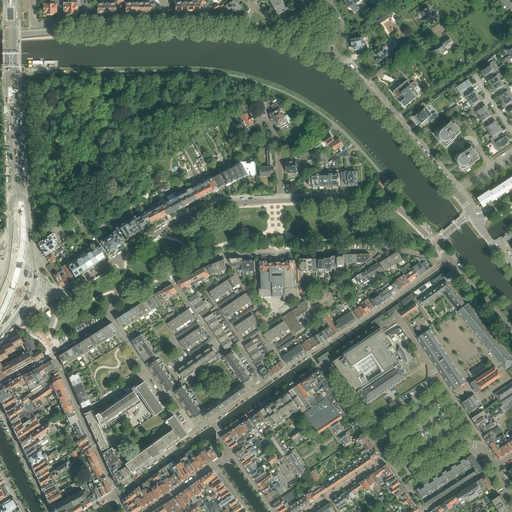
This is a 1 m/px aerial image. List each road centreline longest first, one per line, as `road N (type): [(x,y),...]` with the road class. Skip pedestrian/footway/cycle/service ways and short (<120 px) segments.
road 1 (residential): [(230,455),(220,434),(322,364),(358,417),(377,423)]
road 2 (residential): [(449,256),(384,201),(280,200)]
road 3 (residential): [(325,54),(364,84),(454,190)]
road 4 (residential): [(438,265),(287,368)]
road 5 (residential): [(280,200),(193,213),(120,257)]
road 6 (secondary): [(10,0),(17,173)]
road 7 (residential): [(417,396),(433,385),(435,372),(395,315),(449,276)]
road 8 (residential): [(115,491),(52,352)]
road 9 (residential): [(305,511),(384,458),(391,444),(377,423)]
road 10 (residential): [(311,251),(397,248),(438,265)]
